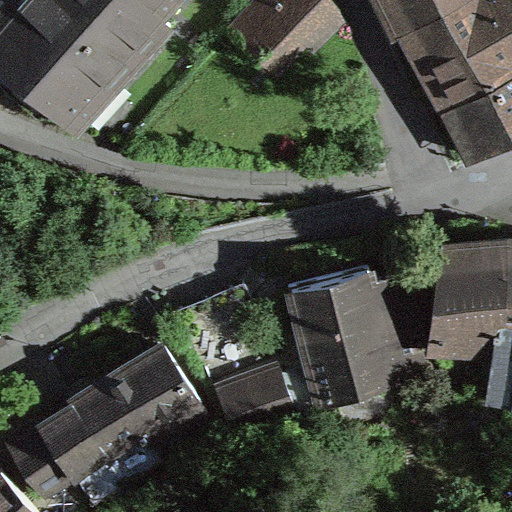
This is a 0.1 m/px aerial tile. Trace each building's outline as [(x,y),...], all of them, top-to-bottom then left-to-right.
[(162,14),(145,0),(20,0),(0,23),(0,51),(70,115),(83,119),(171,22),(162,14)] [(145,0),(162,14),(174,0),(145,0)] [(313,46),(343,16),(339,6),(334,0),(253,0),(232,24),(278,68),(307,39),(313,46)] [(405,25),(448,0),(377,0),(391,29),(403,24),(404,26),(405,25)] [(511,0),(448,0),(405,25),(448,108),(511,73),(511,0)] [(511,73),(448,108),(473,154),(511,132),(511,73)] [(443,258),(431,344),(511,350),(511,253),(508,253),(443,258)] [(281,367),(218,389),(236,433),(298,412),(299,415),(326,408),(326,405),(394,382),(394,380),(427,365),(413,313),(414,312),(403,269),(372,277),(369,263),(288,282),(313,362),(284,374),(281,367)] [(175,308),(206,380),(275,352),(244,279),(175,308)] [(160,343),(160,342),(41,418),(42,420),(11,439),(44,494),(77,475),(94,501),(216,431),(196,400),(201,397),(165,340),(160,343)] [(0,467),(0,511),(39,511),(0,467)]
